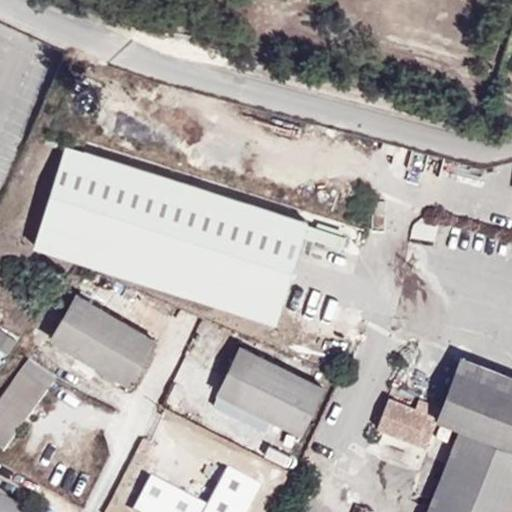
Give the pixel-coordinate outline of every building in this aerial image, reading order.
[(288,275),(305,221),(67,146),(29,252),(270,328),(288,275)] [(150,326),(68,282),(41,331),(124,375),(150,326)] [(291,426),(317,377),(232,337),(207,383),(261,411),(291,426)] [(45,374),(17,356),(9,369),(38,386),(45,374)] [(511,379),(461,361),(441,417),(461,424),(511,443),(511,379)] [(0,448),(38,386),(9,369),(0,384),(0,448)] [(261,411),(207,383),(200,396),(255,424),(261,411)] [(427,455),(441,417),(394,399),(380,436),(427,455)] [(511,511),(511,443),(461,424),(425,511),(511,511)] [(143,511),(241,511),(258,481),(224,463),(205,501),(148,471),(130,505),(143,511)] [(0,511),(21,511),(0,499),(0,511)]
